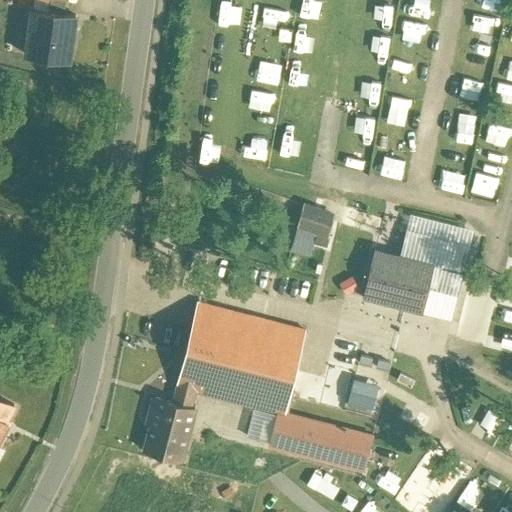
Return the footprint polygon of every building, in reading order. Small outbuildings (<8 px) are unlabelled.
[(476,0),(476,8),(499,8),(498,0),(476,0)] [(67,59),(74,12),(26,5),(19,52),(67,59)] [(498,72),(496,89),(509,91),(511,74),(498,72)] [(407,124),(411,106),(389,101),(384,119),(407,124)] [(379,157),(395,160),(397,150),(410,153),(412,144),(382,138),(379,157)] [(335,209),(305,199),(297,224),(328,234),(335,209)] [(429,285),(457,291),(469,244),(406,227),(400,251),(374,244),(363,294),(422,310),(429,285)] [(307,329),(200,300),(172,398),(154,393),(139,447),(182,460),(197,393),(253,406),(245,437),(365,469),(374,432),(284,410),(307,329)] [(494,351),(511,356),(511,337),(499,334),(494,351)] [(351,376),(345,400),(371,406),(377,383),(351,376)] [(0,418),(9,402),(0,396),(0,418)] [(423,425),(432,408),(412,396),(402,414),(423,425)] [(401,472),(404,452),(380,449),(378,469),(401,472)] [(324,499),(341,511),(356,494),(339,480),(324,499)] [(477,496),(492,504),(500,490),(486,482),(477,496)] [(511,511),(511,501),(505,497),(496,511),(511,511)]
